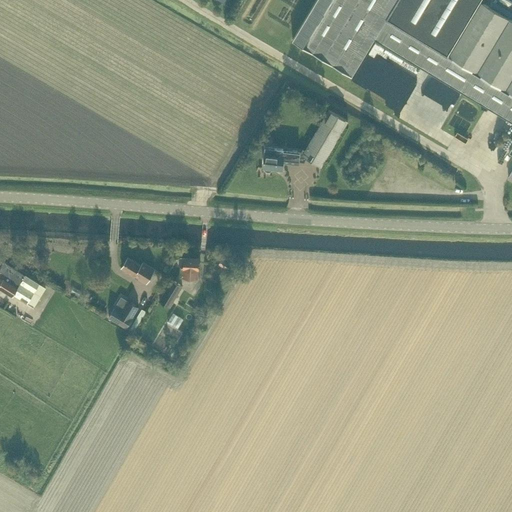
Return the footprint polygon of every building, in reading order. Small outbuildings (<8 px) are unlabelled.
[(316,0),(293,39),(348,72),(352,75),(375,37),(511,120),(511,146),(509,151),(511,152),(511,19),(488,5),(481,1),(472,17),(471,16),(480,0),(316,0)] [(356,87),(373,96),(377,90),(359,81),(356,87)] [(441,86),(438,93),(444,96),(448,89),(441,86)] [(394,108),(397,102),(378,92),(375,98),(394,108)] [(399,106),(397,112),(415,119),(417,113),(399,106)] [(266,147),(264,166),(283,169),(284,158),(285,158),(304,161),(306,158),(323,166),(349,121),(329,109),(305,150),(303,148),(301,152),(283,150),(283,148),(266,147)] [(435,133),(438,127),(422,117),(418,123),(435,133)] [(144,262),(142,265),(128,256),(122,267),(136,276),(139,278),(147,283),(155,269),(144,262)] [(198,279),(200,258),(185,257),(184,267),(181,266),(180,277),(198,279)] [(0,266),(0,276),(3,278),(0,282),(0,289),(11,297),(13,294),(26,303),(38,283),(4,261),(0,266)] [(160,300),(170,307),(183,286),(172,279),(160,300)] [(139,307),(128,301),(122,311),(115,307),(109,317),(126,328),(139,307)] [(179,327),(184,319),(174,312),(169,321),(179,327)] [(167,348),(163,356),(171,361),(176,353),(167,348)]
